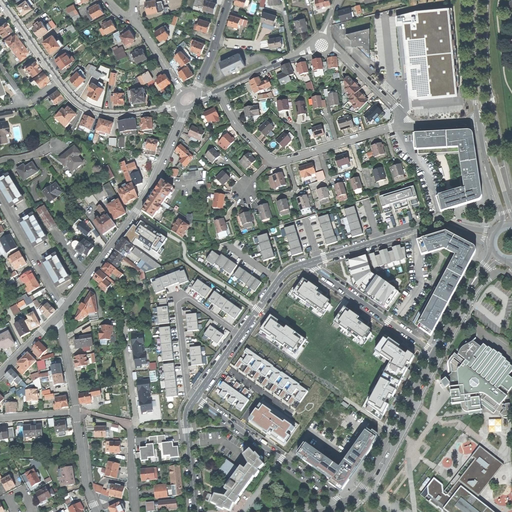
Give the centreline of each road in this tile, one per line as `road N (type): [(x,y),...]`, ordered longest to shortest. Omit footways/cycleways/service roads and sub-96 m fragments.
road 1 (residential): [(64,309),(156,177),(187,98)]
road 2 (residential): [(187,98),(118,114),(77,103),(0,0)]
road 3 (residential): [(342,505),(196,397)]
road 4 (tertiary): [(435,353),(363,486),(342,505)]
road 5 (residential): [(240,333),(193,302),(181,303),(196,397)]
road 6 (residential): [(314,260),(438,222),(468,229)]
road 7 (residential): [(314,260),(322,275),(435,353)]
road 8 (residential): [(272,160),(404,122)]
road 9 (residential): [(64,309),(0,199)]
road 10 (tertiary): [(472,0),(478,121)]
road 11 (tertiary): [(484,121),(479,0)]
